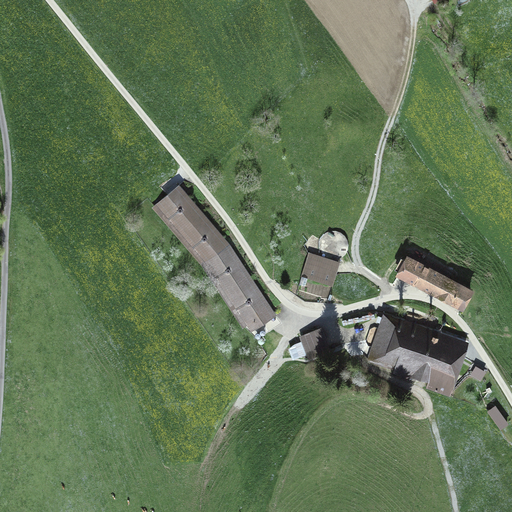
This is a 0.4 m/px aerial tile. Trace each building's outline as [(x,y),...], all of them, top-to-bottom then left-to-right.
[(178,186),(158,203),(207,260),(252,330),(267,320),(263,314),(270,309),(228,245),(178,186)] [(338,263),(309,253),(302,275),(331,284),(338,263)] [(399,275),(421,286),(430,270),(408,258),(399,275)] [(469,291),(430,270),(421,286),(460,307),(469,291)] [(381,324),(369,361),(396,370),(394,374),(410,379),(412,374),(427,379),(430,370),(450,377),(461,347),(447,342),(449,335),(402,319),(391,319),(388,327),(381,324)] [(302,337),(310,356),(329,348),(321,329),(302,337)] [(288,345),(293,358),(306,354),(301,340),(288,345)] [(471,376),(483,381),(487,370),(475,366),(471,376)] [(427,388),(448,396),(452,384),(431,377),(427,388)] [(489,412),(501,428),(507,424),(495,407),(489,412)]
